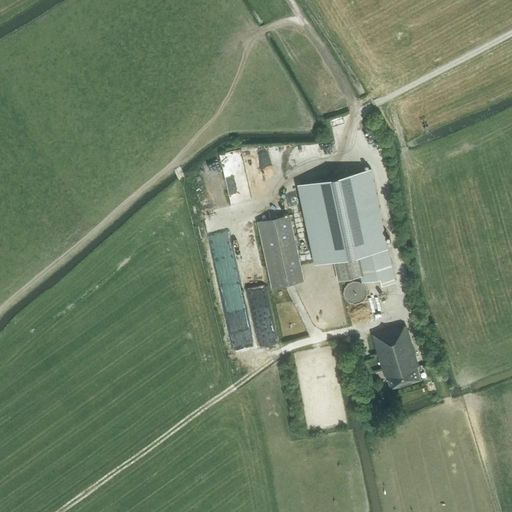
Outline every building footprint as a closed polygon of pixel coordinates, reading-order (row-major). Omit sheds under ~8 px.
[(361,275),(362,282),(380,279),(381,285),(395,282),(370,167),(297,183),(314,262),(334,258),(339,280),(361,275)] [(259,222),(273,287),(304,280),(290,215),(259,222)] [(366,294),(366,289),(364,284),(359,281),(353,281),(348,283),(345,288),(344,293),(345,298),(349,302),(354,304),(360,303),(364,300),(366,294)] [(250,301),(257,342),(277,338),(270,298),(250,301)] [(391,388),(419,379),(416,367),(418,366),(406,326),(397,328),(396,327),(373,334),(387,380),(389,380),(391,388)] [(367,368),(365,361),(358,363),(360,370),(367,368)]
